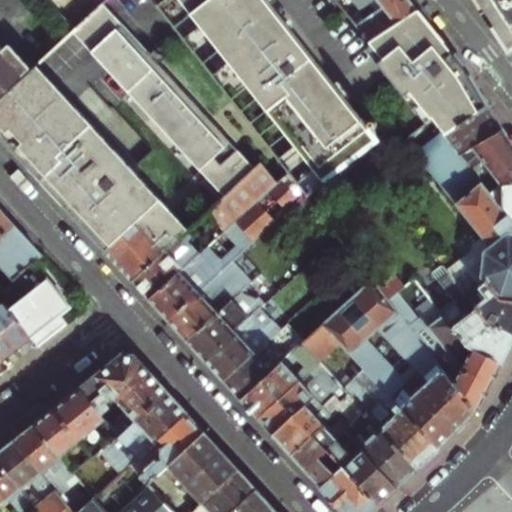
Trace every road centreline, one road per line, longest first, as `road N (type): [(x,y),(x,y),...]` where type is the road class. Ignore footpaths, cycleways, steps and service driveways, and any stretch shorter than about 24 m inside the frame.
road 1 (residential): [(122,311),(305,511)]
road 2 (residential): [(0,176),(122,311)]
road 3 (residential): [(0,413),(122,311)]
